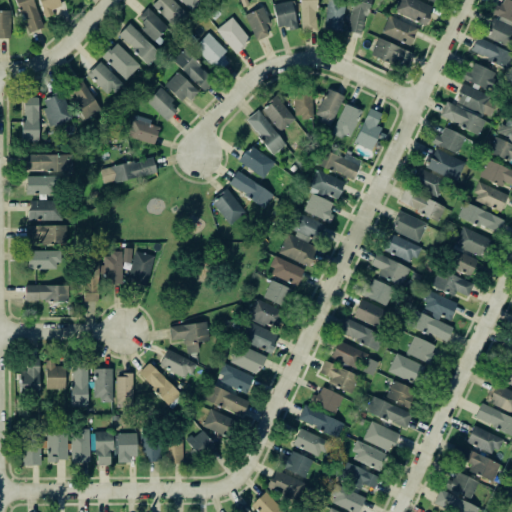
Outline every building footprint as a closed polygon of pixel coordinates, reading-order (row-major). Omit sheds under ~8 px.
[(15,0),(28,33),(43,28),(32,0),(15,0)] [(38,0),(43,18),(53,15),(51,9),(60,7),(57,0),(38,0)] [(175,28),(188,15),(172,0),(156,0),(152,6),(175,28)] [(179,0),(191,12),(204,0),(179,0)] [(317,32),(315,0),(299,0),(301,32),(317,32)] [(343,30),(344,1),(326,0),(324,30),(343,30)] [(359,0),(357,0),(352,0),(346,32),(362,35),(369,0),(359,0)] [(425,25),(433,6),(417,0),(399,0),(394,12),(425,25)] [(511,0),(501,0),(493,10),(505,19),(495,19),(491,28),(489,31),(486,38),(510,47),(511,42),(511,0)] [(297,29),(292,1),(273,4),(277,27),(286,26),(287,31),(297,29)] [(167,27),(146,7),(134,20),(155,40),(167,27)] [(244,15),(256,41),(269,35),(265,26),(270,24),(263,7),(244,15)] [(9,11),(0,11),(0,38),(10,38),(9,11)] [(381,33),(410,46),(417,29),(389,16),(381,33)] [(235,53),(250,39),(230,17),(215,31),(235,53)] [(148,66),(160,53),(128,24),(117,36),(148,66)] [(207,34),(194,46),(218,72),(231,59),(207,34)] [(511,58),(511,52),(477,38),(471,52),(508,68),(511,58)] [(395,61),(408,65),(412,51),(376,40),(371,57),(394,64),(395,61)] [(125,80),(139,65),(115,42),(101,57),(125,80)] [(202,91),(214,80),(184,49),(172,60),(202,91)] [(109,96),(121,83),(99,61),(86,75),(109,96)] [(495,93),(500,83),(492,79),(495,73),(472,63),(464,80),(495,93)] [(164,86),(183,104),(196,90),(177,72),(164,86)] [(85,121),(101,111),(82,81),(67,91),(85,121)] [(498,99),(462,86),(456,104),(491,116),(498,99)] [(176,110),(169,104),(173,100),(160,87),(146,102),(166,121),(176,110)] [(312,89),(294,89),(295,118),(313,117),(312,89)] [(331,125),(343,96),(327,89),(315,118),(331,125)] [(41,100),(49,127),(71,120),(63,93),(41,100)] [(296,118),(275,96),(260,110),(280,132),(296,118)] [(38,141),(38,98),(22,98),(23,142),(38,141)] [(479,134),(485,119),(445,103),(439,118),(479,134)] [(332,134),(341,138),(342,134),(350,137),(361,111),(345,104),(332,134)] [(376,125),(381,113),(368,108),(353,143),(371,150),(381,127),(376,125)] [(272,155),(285,145),(257,110),(245,120),(272,155)] [(125,137),(155,143),(158,126),(150,125),(151,119),(130,115),(125,137)] [(511,119),(505,118),(499,133),(509,136),(507,141),(493,137),(487,154),(511,162),(511,119)] [(431,143),(458,154),(465,136),(444,127),(440,136),(435,134),(431,143)] [(238,163),(263,178),(274,161),(249,146),(238,163)] [(425,168),(456,181),(465,162),(433,149),(425,168)] [(360,159),(344,155),(343,156),(320,150),(315,167),(354,178),(360,159)] [(72,172),(72,155),(25,154),(25,170),(72,172)] [(100,169),(104,185),(156,173),(152,158),(100,169)] [(479,177),(502,187),(504,182),(511,185),(511,170),(487,159),(479,177)] [(438,198),(446,181),(419,168),(411,185),(438,198)] [(345,182),(316,170),(308,189),(337,201),(345,182)] [(273,191),(234,173),(227,188),(266,206),(273,191)] [(26,195),(59,194),(59,176),(25,177),(26,195)] [(476,180),(470,192),(475,194),(472,199),(497,211),(505,194),(476,180)] [(245,212),(226,189),(210,202),(229,225),(245,212)] [(398,205),(439,221),(445,205),(404,190),(398,205)] [(329,212),(332,202),(309,194),(303,212),(330,222),(333,213),(329,212)] [(61,220),(61,200),(28,201),(28,221),(61,220)] [(497,235),(504,221),(464,202),(457,216),(497,235)] [(390,230),(419,242),(427,223),(398,211),(390,230)] [(277,253),(309,267),(316,248),(308,245),(311,238),(318,241),(325,225),(296,213),(288,231),(287,231),(277,253)] [(65,225),(28,226),(28,244),(65,243),(65,225)] [(454,245),(480,257),(489,239),(463,227),(454,245)] [(419,247),(390,234),(383,251),(412,263),(419,247)] [(131,248),(121,248),(121,254),(103,253),(102,284),(120,285),(121,263),(131,263),(131,248)] [(27,251),(28,269),(59,268),(58,251),(27,251)] [(127,282),(147,285),(153,255),(133,251),(127,282)] [(470,276),(477,259),(454,251),(448,268),(470,276)] [(377,274),(400,287),(409,269),(377,252),(370,265),(379,270),(377,274)] [(267,274),(297,286),(304,269),(275,257),(267,274)] [(84,301),(98,301),(97,259),(83,259),(84,301)] [(473,284),(439,269),(431,286),(454,296),(455,293),(466,298),(473,284)] [(363,296),(386,306),(394,288),(371,279),(363,296)] [(263,298),(285,308),(293,290),(270,280),(263,298)] [(67,285),(24,286),(25,302),(68,301),(67,285)] [(449,321),(457,303),(428,291),(421,309),(449,321)] [(353,317),(382,329),(389,312),(360,299),(353,317)] [(247,319),(276,330),(283,310),(254,300),(247,319)] [(452,328),(413,310),(406,325),(446,343),(452,328)] [(339,333),(377,351),(384,336),(346,318),(339,333)] [(185,339),(186,354),(197,353),(196,342),(208,341),(207,322),(169,326),(170,340),(185,339)] [(271,352),(277,333),(248,322),(241,341),(271,352)] [(437,346),(413,336),(405,354),(429,364),(437,346)] [(330,360),(359,369),(366,351),(336,342),(330,360)] [(230,363),(258,374),(265,355),(237,345),(230,363)] [(159,367),(188,379),(195,362),(166,350),(159,367)] [(511,351),(500,382),(511,386),(511,366),(510,365),(511,361),(511,351)] [(426,367),(395,353),(387,371),(417,385),(426,367)] [(45,389),(64,389),(65,366),(54,366),(54,360),(46,360),(45,389)] [(20,373),(19,395),(38,396),(39,361),(25,361),(25,373),(20,373)] [(71,407),(87,407),(87,362),(70,362),(71,407)] [(137,373),(171,409),(182,398),(149,362),(137,373)] [(319,374),(330,377),(328,385),(352,393),(359,374),(323,362),(319,374)] [(217,381),(246,393),(253,376),(224,364),(217,381)] [(111,400),(112,369),(93,368),(93,400),(111,400)] [(132,374),(116,374),(115,406),(132,406),(132,374)] [(385,397),(411,410),(415,402),(411,400),(415,391),(393,380),(385,397)] [(487,402),(511,413),(511,391),(495,384),(487,402)] [(202,400),(243,415),(248,400),(208,385),(202,400)] [(312,393),(308,403),(335,414),(342,396),(321,388),(318,396),(312,393)] [(412,414),(371,397),(365,412),(405,428),(412,414)] [(511,434),(511,416),(479,405),(473,421),(511,434)] [(343,421),(302,406),(297,422),(338,437),(343,421)] [(236,421),(209,409),(202,426),(228,438),(236,421)] [(362,441),(391,451),(397,431),(369,422),(362,441)] [(501,437),(472,427),(466,444),(495,454),(501,437)] [(47,461),(66,461),(65,428),(46,429),(47,461)] [(292,445),(321,458),(328,441),(299,428),(292,445)] [(88,429),(70,429),(71,463),(89,463),(88,429)] [(200,459),(215,448),(202,429),(186,441),(200,459)] [(112,465),(111,431),(94,432),(95,466),(112,465)] [(136,433),(116,433),(117,462),(130,462),(130,457),(136,457),(136,433)] [(142,463),(161,462),(160,434),(142,435),(142,463)] [(182,464),(182,436),(165,436),(166,464),(182,464)] [(23,465),(41,465),(42,445),(40,445),(40,440),(24,439),(23,465)] [(356,453),(353,459),(378,471),(386,454),(356,440),(351,451),(356,453)] [(492,480),(500,464),(467,449),(460,466),(492,480)] [(304,478),(312,461),(289,450),(281,467),(304,478)] [(362,484),(373,489),(379,477),(345,462),(337,479),(360,490),(362,484)] [(267,488),(297,501),(305,483),(275,470),(267,488)] [(447,491),(470,500),(477,481),(455,472),(447,491)] [(358,511),(365,498),(339,486),(331,503),(351,511),(358,511)] [(254,511),(283,511),(265,491),(249,506),(254,511)] [(432,507),(445,511),(476,511),(479,506),(438,491),(432,507)]
